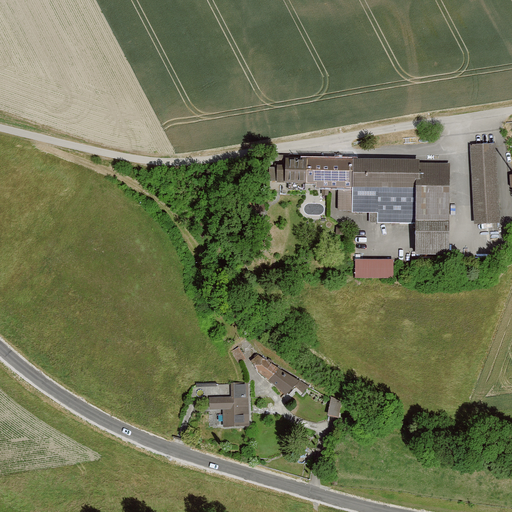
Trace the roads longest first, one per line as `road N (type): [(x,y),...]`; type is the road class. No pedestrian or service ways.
road 1 (unclassified): [(0,127),(135,158),(191,162),(511,109)]
road 2 (tertiary): [(0,346),(63,397),(126,431),(388,511)]
road 3 (unknown): [(449,118),(452,249)]
